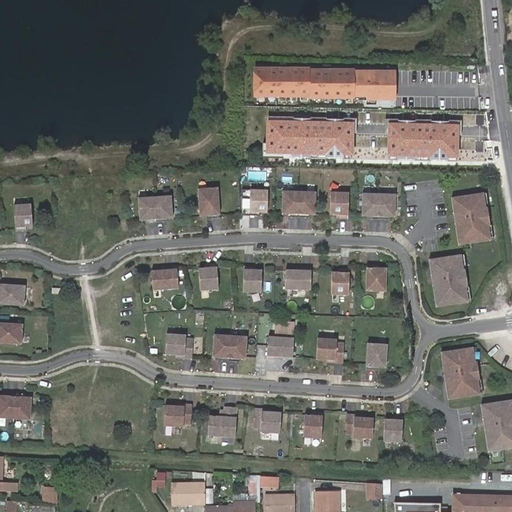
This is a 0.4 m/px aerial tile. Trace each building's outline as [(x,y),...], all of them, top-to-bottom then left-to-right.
[(309,66),(252,66),(252,96),(308,96),(308,98),(354,98),(354,100),(397,100),(397,90),(397,68),(309,68),(309,66)] [(354,122),(266,120),(265,154),(354,156),(354,122)] [(458,125),(387,125),(387,157),(458,157),(458,125)] [(481,188),(450,193),(457,240),(488,234),(487,220),(488,220),(485,202),(483,202),(481,188)] [(268,190),(242,189),(241,215),(257,216),(257,212),(267,212),(268,190)] [(299,193),(282,193),(281,215),(287,216),(287,218),(298,219),(299,193)] [(315,194),(299,193),(298,219),(308,219),(308,216),(314,216),(315,194)] [(219,194),(202,195),(203,217),(209,216),(209,220),(221,219),(219,194)] [(349,195),(331,194),(331,217),(337,217),(337,220),(348,220),(349,195)] [(378,196),(362,196),(361,218),(367,218),(367,221),(377,221),(378,206),(378,196)] [(394,219),(394,196),(378,196),(378,206),(377,221),(388,221),(388,219),(394,219)] [(170,197),(154,198),(156,223),(166,222),(166,219),(172,219),(170,197)] [(154,198),(138,199),(140,221),(145,221),(146,224),(156,223),(154,198)] [(38,227),(36,204),(20,206),(22,231),(32,230),(32,227),(38,227)] [(460,255),(429,260),(436,306),(467,301),(465,287),(467,287),(464,269),(462,269),(460,255)] [(207,270),(201,270),(202,292),(220,291),(219,265),(207,267),(207,270)] [(381,267),(367,266),(367,292),(386,293),(387,269),(380,269),(381,267)] [(257,269),(246,268),(245,294),(262,294),(264,272),(257,272),(257,269)] [(162,273),(154,273),(155,292),(181,290),(179,269),(162,270),(162,273)] [(312,270),(296,270),(295,272),(287,272),(286,291),(312,292),(312,270)] [(338,274),(332,274),(331,296),(349,296),(350,271),(338,271),(338,274)] [(21,288),(0,286),(0,306),(19,308),(21,288)] [(276,338),(270,337),(269,359),(285,360),(286,357),(294,358),(296,325),(277,324),(276,338)] [(18,327),(0,325),(0,345),(17,346),(18,327)] [(188,337),(169,336),(168,356),(178,357),(178,359),(194,360),(196,340),(188,340),(188,337)] [(230,337),(213,336),(212,358),(218,359),(217,362),(228,362),(230,337)] [(246,338),(230,337),(228,362),(239,363),(239,360),(245,360),(246,338)] [(338,341),(319,339),(317,359),(327,360),(327,362),(344,363),(345,344),(338,343),(338,341)] [(386,345),(368,344),(367,369),(379,370),(379,366),(385,367),(386,345)] [(473,352),(441,356),(448,403),(480,398),(478,384),(480,384),(477,366),(475,366),(473,352)] [(0,419),(13,420),(15,395),(4,394),(4,397),(0,396),(0,419)] [(26,395),(15,395),(13,420),(30,421),(31,399),(25,398),(26,395)] [(511,400),(481,405),(488,452),(511,447),(511,400)] [(178,407),(168,406),(167,426),(186,428),(186,424),(194,425),(195,406),(178,405),(178,407)] [(221,417),(212,416),(211,436),(238,437),(239,408),(226,407),(225,410),(221,410),(221,417)] [(273,409),(257,408),(256,428),(263,429),(263,432),(282,433),(283,412),(273,412),(273,409)] [(312,415),(306,414),(305,437),(322,437),(324,413),(313,412),(312,415)] [(364,415),(348,414),(347,434),(354,434),(354,437),(373,438),(374,418),(364,417),(364,415)] [(390,419),(384,418),(382,441),(400,441),(402,416),(390,415),(390,419)] [(166,485),(167,472),(157,471),(156,485),(166,485)] [(276,486),(277,475),(259,474),(259,486),(276,486)] [(247,479),(247,492),(254,492),(256,492),(256,479),(247,479)] [(200,504),(200,481),(167,481),(167,504),(200,504)] [(381,497),(380,483),(364,482),(365,498),(381,497)] [(59,504),(59,488),(44,488),(44,504),(59,504)] [(340,511),(340,489),(319,490),(315,490),(315,511),(340,511)] [(282,511),(292,511),(293,491),(263,491),(263,511),(282,511)] [(247,492),(229,492),(229,511),(253,511),(254,498),(254,492),(247,492)] [(511,511),(511,495),(455,493),(454,511),(511,511)]
